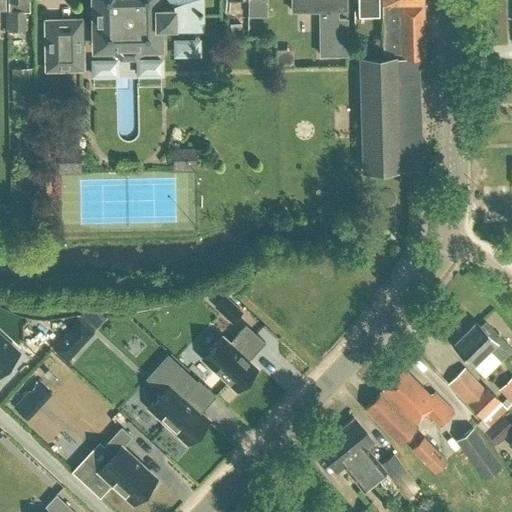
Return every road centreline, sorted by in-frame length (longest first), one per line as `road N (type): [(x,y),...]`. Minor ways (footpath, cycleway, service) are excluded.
road 1 (tertiary): [(204,511),(429,274),(451,237)]
road 2 (tertiary): [(451,237),(459,183),(454,0)]
